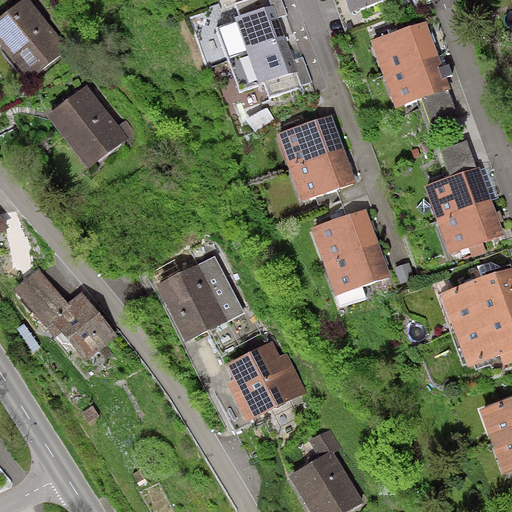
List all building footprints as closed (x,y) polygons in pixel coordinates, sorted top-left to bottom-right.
[(71,48),(30,0),(24,0),(0,21),(0,44),(32,81),(71,48)] [(287,18),(280,0),(254,0),(236,6),(240,18),(232,21),(235,29),(218,35),(228,61),(286,40),(279,21),(287,18)] [(340,0),(347,16),(390,0),(340,0)] [(425,25),(369,44),(382,80),(437,60),(425,25)] [(269,98),(311,84),(301,58),(293,61),(286,41),(228,61),(237,88),(254,82),(257,89),(265,87),(269,98)] [(437,60),(381,80),(394,116),(420,107),(450,97),(445,80),(451,78),(448,67),(440,69),(437,60)] [(129,139),(86,88),(47,121),(90,172),(129,139)] [(450,97),(420,107),(429,133),(459,123),(450,97)] [(330,116),(274,136),(286,171),(342,151),(330,116)] [(468,142),(438,152),(447,179),(477,169),(468,142)] [(342,152),(286,171),(299,207),(354,187),(342,152)] [(447,179),(421,189),(434,224),(489,204),(477,169),(447,179)] [(489,205),(434,224),(446,259),(502,240),(489,205)] [(366,212),(310,231),(322,266),(378,247),(366,212)] [(0,216),(0,240),(11,232),(0,216)] [(378,248),(322,267),(335,302),(390,283),(378,248)] [(481,281),(438,297),(452,333),(511,311),(511,269),(504,273),(502,267),(490,263),(477,268),(481,281)] [(199,266),(151,290),(180,346),(227,322),(199,266)] [(40,272),(15,293),(49,333),(55,328),(86,363),(118,336),(83,295),(70,306),(40,272)] [(511,311),(452,333),(465,369),(496,358),(500,368),(511,363),(511,311)] [(272,342),(222,366),(230,383),(224,386),(243,425),(307,395),(288,354),(279,358),(272,342)] [(122,392),(112,398),(117,408),(128,403),(122,392)] [(511,399),(477,412),(489,445),(511,436),(511,399)] [(317,460),(283,479),(302,511),(349,511),(364,504),(334,452),(341,448),(331,431),(308,444),(317,460)] [(511,437),(490,446),(502,479),(511,474),(511,437)]
